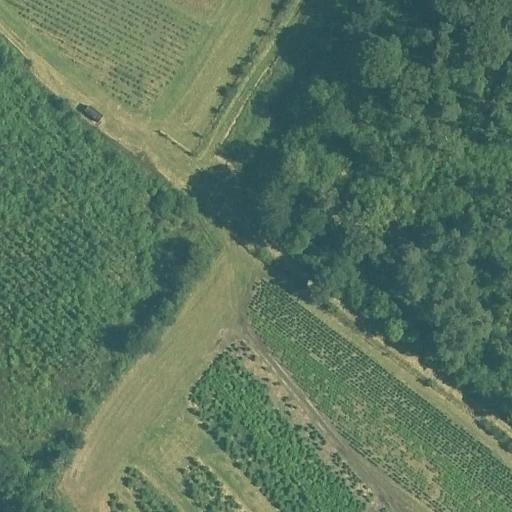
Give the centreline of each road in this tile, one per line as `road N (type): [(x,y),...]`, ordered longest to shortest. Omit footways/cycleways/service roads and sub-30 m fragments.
road 1 (track): [(208,181),(0,15)]
road 2 (track): [(309,0),(208,181)]
